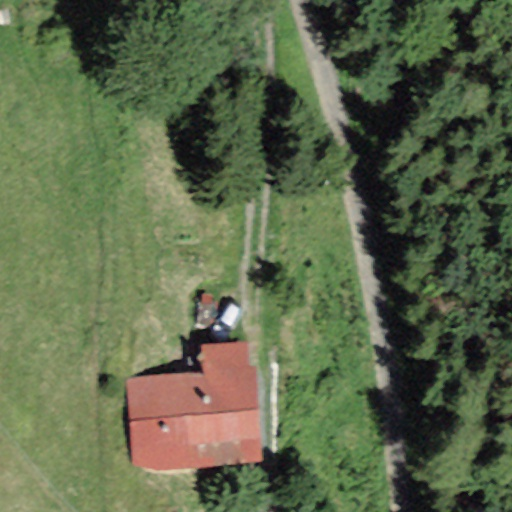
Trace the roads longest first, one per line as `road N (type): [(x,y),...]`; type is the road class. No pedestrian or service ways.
road 1 (track): [(405,511),(395,389),(354,179),(303,0)]
road 2 (track): [(243,323),(254,231),(260,0)]
